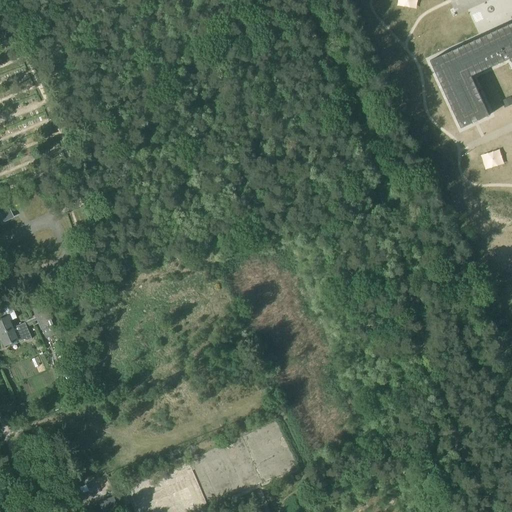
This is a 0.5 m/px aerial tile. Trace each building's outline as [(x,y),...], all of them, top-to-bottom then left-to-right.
[(511,57),(511,59),(511,16),(511,17),(511,18),(511,23),(431,61),(461,128),(490,115),(471,75),(510,58),(511,57)] [(0,214),(3,221),(18,215),(14,206),(0,211),(0,214)] [(31,306),(36,318),(47,313),(42,302),(42,301),(31,306)] [(0,333),(12,328),(9,321),(16,318),(11,305),(0,309),(0,333)] [(56,335),(52,325),(53,325),(47,313),(36,318),(41,330),(42,329),(46,339),(56,335)] [(31,339),(27,328),(25,323),(17,326),(12,328),(0,333),(0,337),(4,346),(17,341),(20,342),(24,340),(27,341),(31,339)] [(79,488),(82,494),(88,491),(86,485),(79,488)] [(102,511),(108,511),(118,508),(113,496),(98,503),(102,511)]
